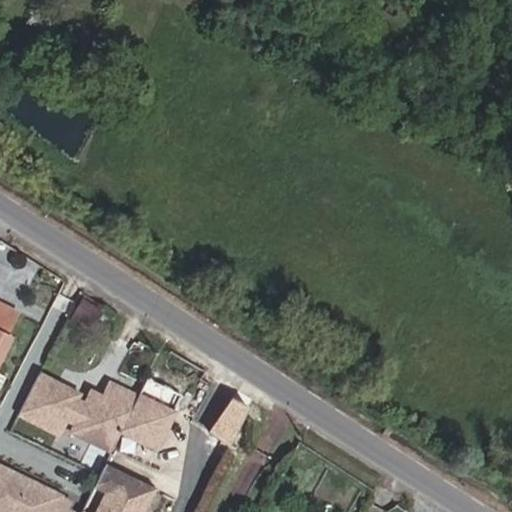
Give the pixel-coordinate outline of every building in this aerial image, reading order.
[(0,390),(9,372),(1,368),(18,333),(11,330),(21,310),(0,299),(0,390)] [(86,392),(46,371),(25,408),(66,430),(74,416),(80,420),(76,427),(117,449),(126,429),(143,396),(115,382),(108,396),(96,390),(90,401),(83,397),(86,392)] [(161,447),(178,412),(143,395),(143,396),(126,429),(161,447)] [(0,471),(0,495),(30,511),(46,511),(63,477),(12,449),(0,471)] [(146,511),(158,489),(109,465),(103,477),(100,483),(113,490),(102,511),(146,511)] [(75,483),(63,477),(46,511),(78,511),(83,504),(74,499),(79,490),(72,487),(75,483)]
